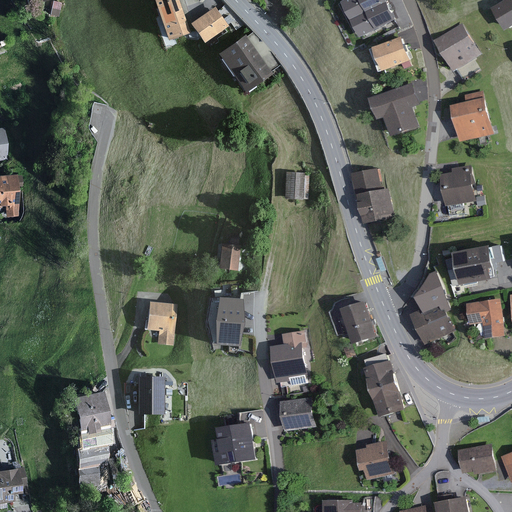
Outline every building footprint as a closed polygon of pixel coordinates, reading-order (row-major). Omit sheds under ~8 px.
[(159,0),(164,15),(185,8),(182,0),(159,0)] [(394,2),(392,0),(352,0),(351,1),(361,19),(394,2)] [(51,13),(60,14),(61,3),(52,2),(51,13)] [(394,2),(361,19),(371,37),(403,20),(394,2)] [(511,3),(500,11),(511,29),(511,3)] [(164,15),(173,41),(194,33),(185,8),(164,15)] [(231,28),(217,8),(195,24),(209,44),(231,28)] [(487,56),(466,23),(440,40),(461,72),(487,56)] [(280,71),(252,32),(222,54),(251,93),(280,71)] [(417,60),(406,36),(382,47),(393,71),(417,60)] [(423,105),(415,82),(376,95),(385,120),(390,119),(396,137),(422,129),(415,108),(423,105)] [(498,135),(489,97),(457,104),(466,142),(498,135)] [(481,201),(475,164),(454,168),(455,173),(447,174),(453,206),(481,201)] [(383,190),(379,169),(356,173),(360,199),(367,198),(371,224),(398,219),(392,188),(383,190)] [(20,218),(17,173),(0,173),(0,209),(5,209),(5,219),(20,218)] [(309,175),(288,174),(287,200),(308,201),(309,175)] [(243,245),(225,244),(222,271),(240,272),(243,245)] [(510,267),(506,245),(464,253),(470,286),(502,280),(500,269),(510,267)] [(383,257),(378,259),(383,272),(388,270),(383,257)] [(423,297),(429,308),(444,301),(449,311),(455,309),(440,271),(436,272),(423,297)] [(251,297),(221,295),(218,344),(248,346),(251,297)] [(140,324),(147,325),(149,297),(142,297),(140,324)] [(506,299),(473,304),(477,327),(489,325),(491,340),(511,337),(506,299)] [(173,346),(178,304),(152,301),(149,330),(160,331),(158,345),(173,346)] [(449,311),(444,301),(429,308),(417,314),(431,345),(458,333),(449,311)] [(369,302),(347,309),(359,344),(381,337),(369,302)] [(313,386),(306,333),(288,335),(289,346),(275,348),(281,390),(313,386)] [(360,357),(355,346),(347,349),(352,361),(360,357)] [(411,411),(391,352),(367,360),(388,419),(411,411)] [(166,410),(165,370),(133,371),(134,382),(138,382),(138,411),(166,410)] [(112,431),(106,390),(73,395),(79,436),(112,431)] [(317,430),(312,397),(286,402),(291,435),(317,430)] [(259,460),(255,424),(227,428),(228,441),(223,441),(226,465),(259,460)] [(400,476),(391,441),(372,446),(373,448),(363,451),(372,483),(400,476)] [(501,471),(496,443),(461,449),(464,475),(478,473),(478,475),(501,471)] [(99,462),(78,464),(80,484),(86,483),(101,482),(99,462)] [(18,467),(0,469),(0,508),(16,506),(14,493),(22,492),(18,467)] [(448,472),(439,472),(441,490),(449,489),(448,472)] [(474,511),(472,497),(443,503),(444,511),(474,511)] [(366,511),(366,501),(329,502),(329,511),(366,511)]
